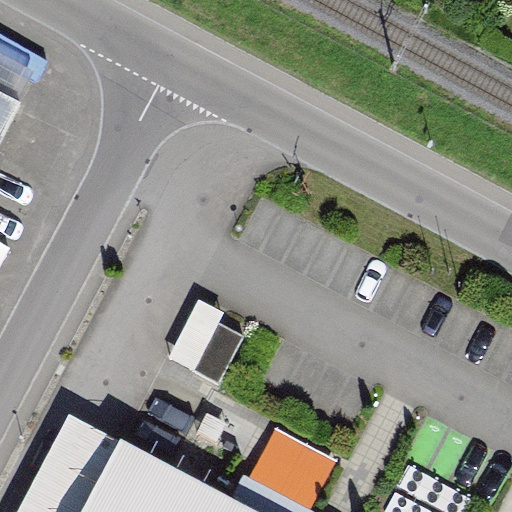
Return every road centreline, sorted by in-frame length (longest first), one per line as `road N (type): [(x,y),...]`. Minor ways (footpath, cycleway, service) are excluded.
road 1 (residential): [(176,59),(0,405)]
road 2 (unclassified): [(176,59),(511,243)]
road 3 (unclassified): [(65,0),(176,59)]
